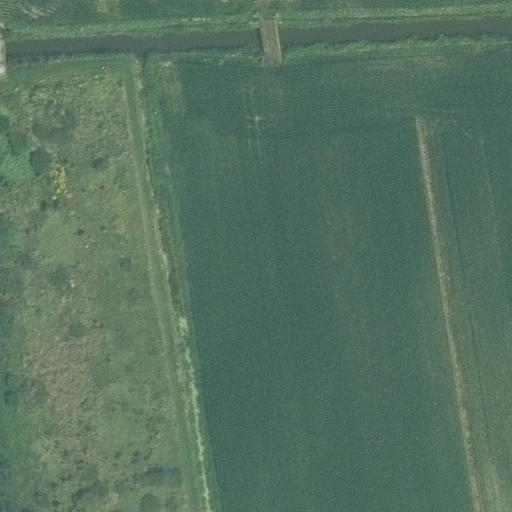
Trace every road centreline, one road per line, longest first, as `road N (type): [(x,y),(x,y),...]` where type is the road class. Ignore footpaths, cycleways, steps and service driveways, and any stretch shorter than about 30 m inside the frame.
road 1 (track): [(191,511),(128,114),(104,105),(0,108)]
road 2 (track): [(334,511),(269,0)]
road 3 (track): [(0,13),(186,0)]
